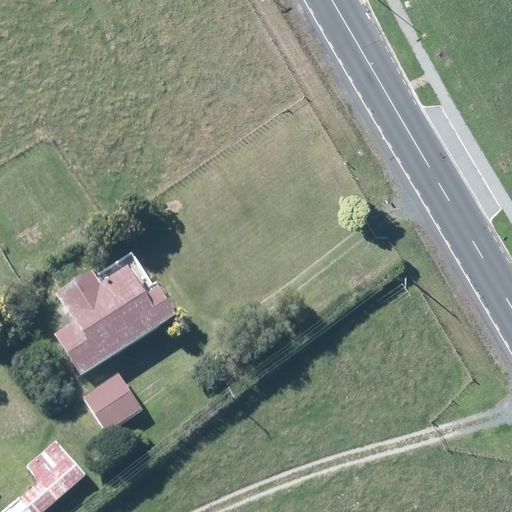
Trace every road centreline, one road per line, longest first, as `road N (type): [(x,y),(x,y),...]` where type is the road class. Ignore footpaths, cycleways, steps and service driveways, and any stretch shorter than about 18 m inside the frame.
road 1 (tertiary): [(511,315),(328,0)]
road 2 (track): [(230,511),(404,443),(511,422)]
